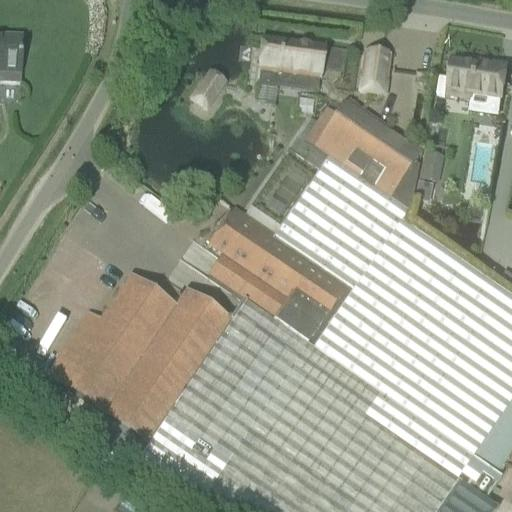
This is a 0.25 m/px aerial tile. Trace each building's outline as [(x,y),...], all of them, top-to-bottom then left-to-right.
[(0,86),(18,87),(20,41),(0,40),(0,86)] [(261,40),(256,74),(259,74),(257,91),(275,93),(276,89),(305,93),(306,80),(318,82),(320,82),(321,73),(322,67),(342,69),(344,53),(324,51),(324,48),(261,40)] [(358,94),(383,98),(389,57),(363,53),(358,94)] [(478,67),(450,63),(445,99),(471,103),(472,98),(502,103),(507,70),(479,65),(478,67)] [(208,73),(187,101),(205,115),(226,86),(208,73)] [(315,126),(303,144),(313,152),(327,161),(387,203),(406,216),(416,168),(413,166),(415,163),(421,155),(347,104),(336,119),(324,112),(315,126)] [(148,449),(135,467),(137,468),(198,510),(205,500),(222,511),(496,511),(484,504),(499,481),(495,478),(471,462),(511,401),(511,304),(399,227),(406,216),(387,203),(327,161),(313,152),(303,144),(315,126),(310,122),(287,155),(317,175),(279,231),(273,239),(269,244),(350,300),(311,355),(244,308),(231,327),(164,425),(148,449)] [(420,170),(418,183),(437,187),(439,174),(420,170)] [(219,259),(204,280),(221,292),(244,308),(311,355),(350,300),(269,244),(273,239),(243,218),(233,211),(228,218),(206,250),(219,259)] [(87,317),(46,379),(148,449),(164,425),(231,327),(185,296),(174,312),(129,280),(98,325),(87,317)]
